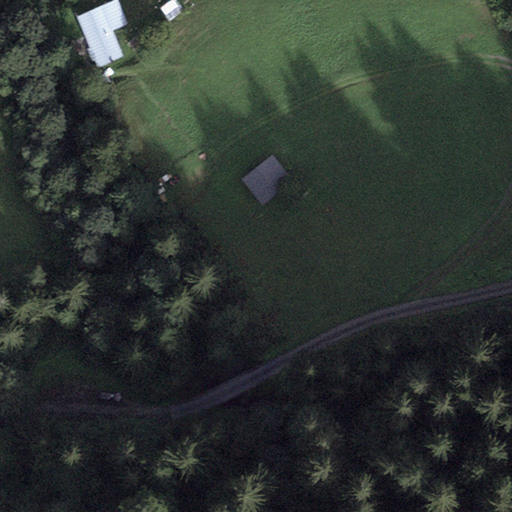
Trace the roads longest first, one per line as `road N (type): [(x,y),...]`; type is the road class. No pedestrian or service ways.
road 1 (track): [(511,283),(421,299),(168,391),(0,413)]
road 2 (track): [(391,57),(329,68),(220,118),(135,177),(0,181)]
road 3 (track): [(511,85),(510,72),(471,50),(391,57),(268,144)]
road 4 (track): [(467,293),(493,164),(511,114)]
